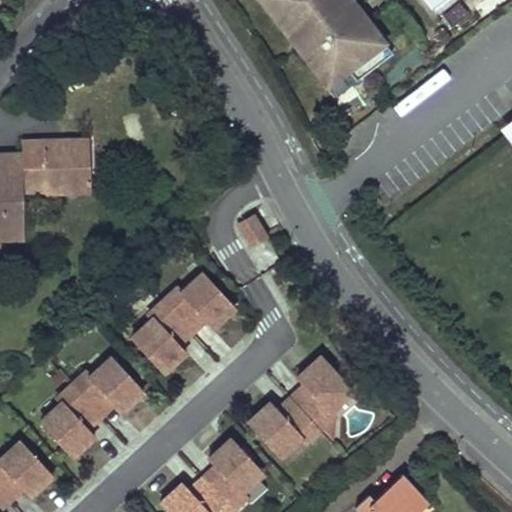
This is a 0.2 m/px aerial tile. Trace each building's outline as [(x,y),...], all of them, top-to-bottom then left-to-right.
[(263,5),(263,0),(248,0),(265,21),(271,16),(263,5)] [(356,43),(347,31),(337,17),(346,10),(338,0),(263,0),(263,5),(271,16),(265,21),(290,53),(292,52),(300,62),(298,64),(319,91),(339,75),(348,86),(383,58),(366,35),(356,43)] [(457,0),(469,16),(489,0),(457,0)] [(357,24),(346,10),(337,17),(347,31),(357,24)] [(366,35),(357,24),(347,31),(356,43),(366,35)] [(22,155),(23,194),(91,193),(90,186),(89,140),(21,141),(22,155)] [(0,239),(24,239),(23,194),(22,155),(4,155),(5,175),(0,175),(0,239)] [(234,222),(247,248),(269,237),(256,211),(234,222)] [(236,309),(204,275),(183,295),(179,290),(165,303),(188,329),(201,317),(206,323),(213,330),(236,309)] [(175,341),(188,329),(165,303),(151,316),(155,321),(133,341),(164,375),(187,354),(180,347),(175,341)] [(193,334),(206,323),(201,317),(188,329),(193,334)] [(180,347),(193,334),(188,329),(175,341),(180,347)] [(145,392),(113,358),(92,378),(87,374),(73,386),(97,412),(110,400),(115,406),(122,413),(145,392)] [(331,415),(354,394),(322,359),(299,380),(306,388),(311,393),(299,405),(323,430),(335,419),(331,415)] [(89,430),(84,424),(97,412),(73,386),(60,399),(64,404),(41,425),(73,458),(96,437),(89,430)] [(299,405),(311,393),(306,388),(294,399),(299,405)] [(376,414),(386,406),(371,389),(362,397),(376,414)] [(286,417),(299,405),(294,399),(280,411),(286,417)] [(102,418),(115,406),(110,400),(97,412),(102,418)] [(323,430),(299,405),(286,417),(280,411),(274,403),(250,424),(282,459),(304,439),(308,443),(323,430)] [(89,430),(102,418),(97,412),(84,424),(89,430)] [(266,474),(234,440),(211,461),(218,468),(223,474),(211,485),(235,511),(249,498),(244,493),(265,475),(266,474)] [(54,477),(22,443),(1,463),(0,462),(0,490),(6,497),(19,485),(24,490),(31,498),(54,477)] [(206,480),(211,485),(223,474),(218,468),(206,480)] [(359,511),(419,511),(430,502),(404,475),(376,501),(371,496),(357,509),(359,511)] [(197,497),(211,485),(206,480),(192,492),(197,497)] [(233,511),(235,511),(211,485),(197,497),(192,492),(185,484),(162,505),(168,511),(233,511)] [(11,502),(24,490),(19,485),(6,497),(11,502)] [(0,511),(11,502),(6,497),(0,502),(0,511)]
